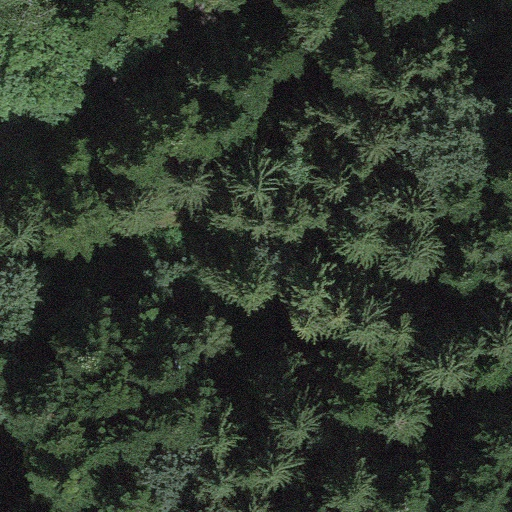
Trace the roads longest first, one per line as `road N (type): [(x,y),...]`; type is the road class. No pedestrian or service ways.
road 1 (track): [(0,243),(136,216),(219,216),(511,275)]
road 2 (track): [(227,0),(0,139)]
